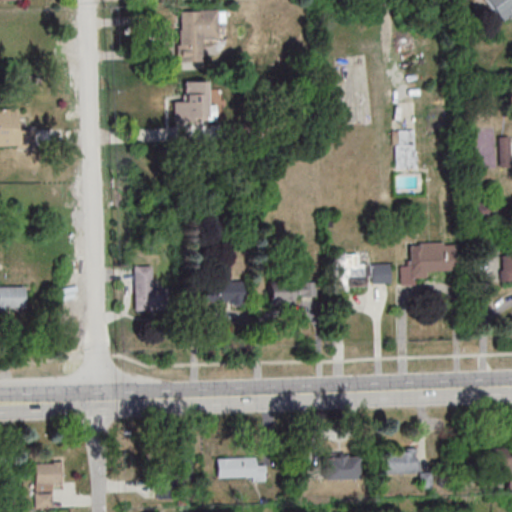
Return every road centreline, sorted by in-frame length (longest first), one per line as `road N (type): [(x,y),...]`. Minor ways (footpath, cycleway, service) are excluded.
road 1 (secondary): [(511,385),(95,401)]
road 2 (residential): [(95,401),(91,0)]
